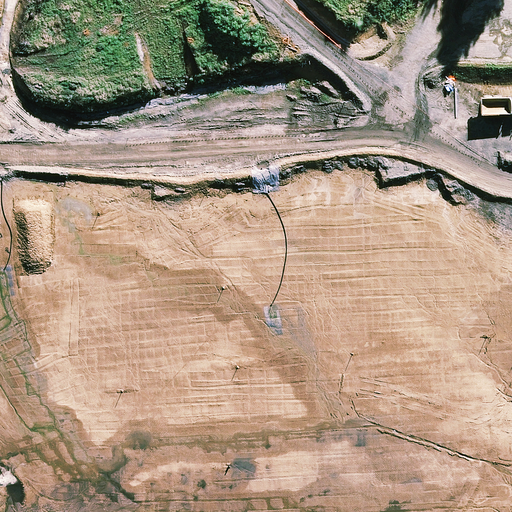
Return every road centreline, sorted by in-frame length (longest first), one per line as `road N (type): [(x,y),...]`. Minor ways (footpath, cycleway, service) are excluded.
road 1 (motorway): [(0,308),(511,229)]
road 2 (motorway): [(511,290),(0,367)]
